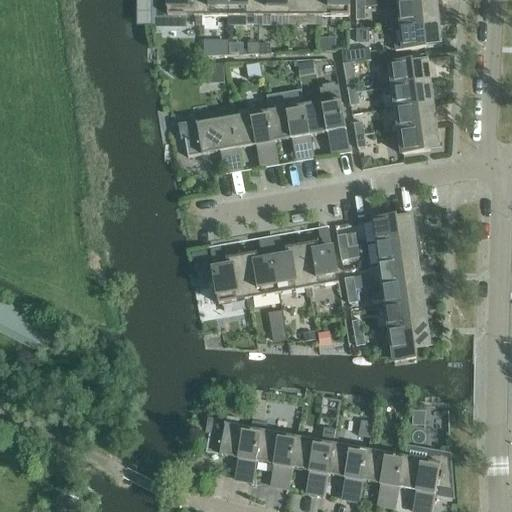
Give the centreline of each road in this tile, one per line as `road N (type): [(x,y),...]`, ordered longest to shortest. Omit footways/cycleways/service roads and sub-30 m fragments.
road 1 (residential): [(499,511),(502,167)]
road 2 (residential): [(214,214),(502,167)]
road 3 (residential): [(499,0),(490,142),(502,167)]
